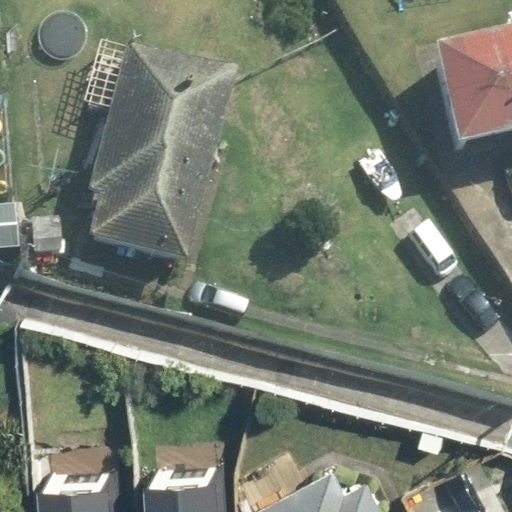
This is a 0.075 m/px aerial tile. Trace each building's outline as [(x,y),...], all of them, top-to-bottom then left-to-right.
[(511,30),(426,50),(448,148),(511,133),(511,30)] [(230,73),(120,46),(85,193),(98,196),(88,237),(184,260),(226,88),(230,73)] [(340,454),(250,501),(255,511),(397,511),(372,464),(351,475),(340,454)] [(144,511),(205,511),(202,476),(142,481),(144,511)] [(45,511),(105,511),(104,488),(44,493),(45,511)]
